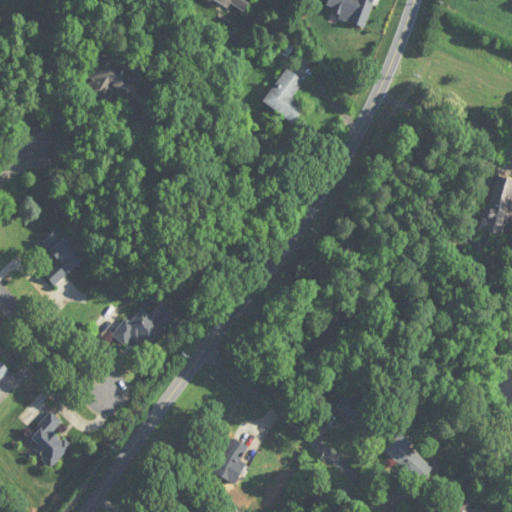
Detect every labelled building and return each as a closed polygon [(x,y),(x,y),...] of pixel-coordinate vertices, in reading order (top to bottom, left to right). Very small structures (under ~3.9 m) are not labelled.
[(226,0),(244,11),(251,0),(226,0)] [(329,0),(327,7),(351,15),(349,23),(365,28),(374,0),(329,0)] [(119,52),(95,51),(92,97),(124,99),(123,118),(137,118),(140,68),(119,67),(119,52)] [(292,98),(304,82),(287,69),(262,101),(293,125),(306,109),(292,98)] [(55,286),(86,256),(58,227),(42,242),(58,259),(43,273),(55,286)] [(125,318),(112,335),(126,346),(132,338),(150,352),(176,319),(164,309),(156,320),(141,308),(130,322),(125,318)] [(347,324),(336,313),(318,331),(330,342),(347,324)] [(0,379),(9,369),(0,360),(0,379)] [(366,436),(379,420),(347,394),(334,409),(366,436)] [(55,465),(72,445),(55,431),(63,421),(51,412),(26,441),(55,465)] [(420,457),(409,446),(412,443),(402,434),(386,451),(407,471),(420,457)] [(245,464),(242,463),(249,446),(229,437),(213,474),(236,485),(245,464)]
